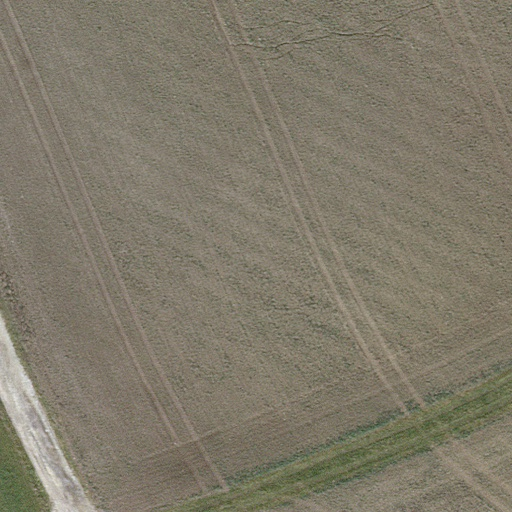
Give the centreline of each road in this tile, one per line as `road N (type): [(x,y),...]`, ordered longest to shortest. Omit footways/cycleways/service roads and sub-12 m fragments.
road 1 (track): [(205,511),(511,387)]
road 2 (track): [(0,336),(84,511)]
